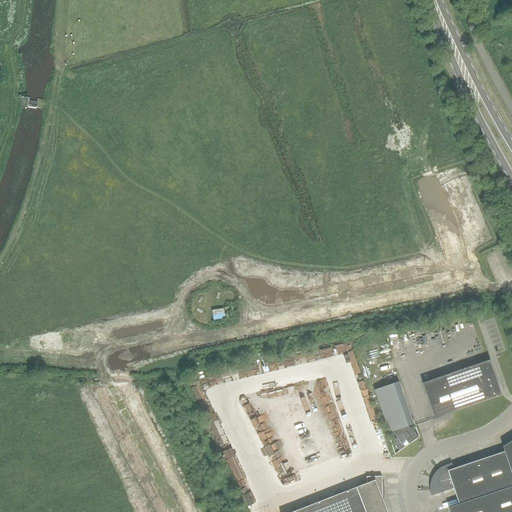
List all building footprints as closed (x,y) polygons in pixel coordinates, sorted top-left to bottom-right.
[(501,395),(490,361),(422,384),(434,418),(501,395)] [(418,438),(411,428),(410,429),(408,427),(413,425),(398,383),(375,391),(390,434),(393,433),(397,438),(392,442),(399,451),(418,438)] [(459,503),(511,485),(511,441),(503,447),(504,452),(453,470),(451,465),(446,467),(442,469),(438,472),(435,476),(433,480),(431,485),(431,490),(432,495),(454,488),(459,503)] [(294,511),(387,511),(383,499),(382,477),(367,478),(367,484),(294,511)] [(511,511),(511,486),(448,507),(449,511),(511,511)]
